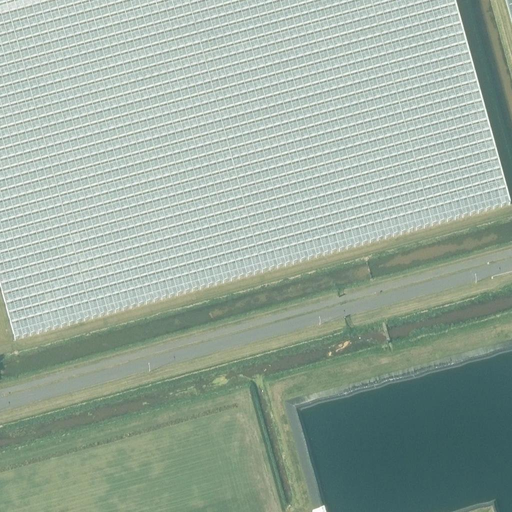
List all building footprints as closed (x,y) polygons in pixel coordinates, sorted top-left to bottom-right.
[(0,0),(0,287),(14,340),(510,205),(453,0),(0,0)] [(209,418),(177,427),(183,448),(215,439),(209,418)] [(177,427),(145,436),(151,457),(183,448),(177,427)] [(145,436),(113,445),(119,465),(151,457),(145,436)] [(113,445),(81,453),(87,474),(119,465),(113,445)] [(81,453),(49,462),(55,483),(87,474),(81,453)] [(225,476),(193,485),(199,506),(231,497),(225,476)] [(193,485),(161,494),(165,511),(176,511),(199,506),(193,485)] [(165,511),(161,494),(129,503),(131,511),(165,511)] [(43,511),(39,496),(7,505),(8,511),(43,511)] [(131,511),(129,503),(97,511),(96,511),(131,511)]
